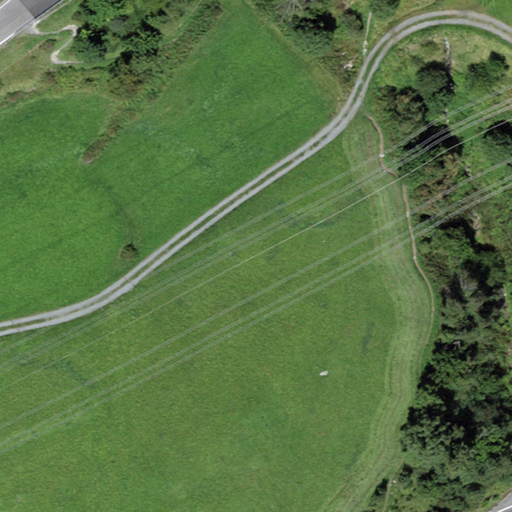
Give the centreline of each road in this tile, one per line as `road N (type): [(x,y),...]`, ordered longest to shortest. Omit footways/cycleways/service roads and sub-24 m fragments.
road 1 (track): [(0,328),(101,294),(282,163),(350,102)]
road 2 (track): [(365,66),(399,22),(433,19),(511,41)]
